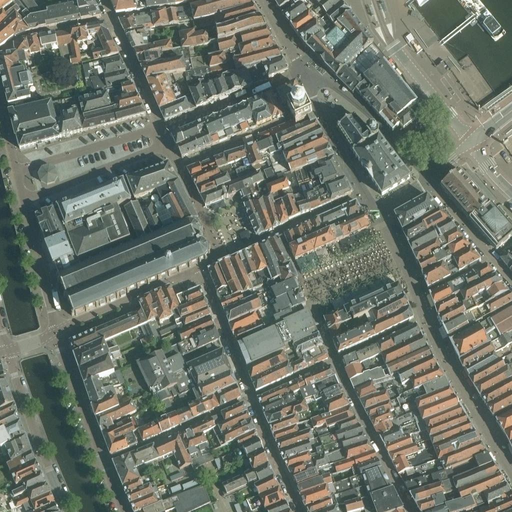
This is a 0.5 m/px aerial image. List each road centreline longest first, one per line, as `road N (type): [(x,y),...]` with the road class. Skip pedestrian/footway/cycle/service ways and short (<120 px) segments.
road 1 (tertiary): [(470,143),(389,40),(375,0)]
road 2 (unclassified): [(67,511),(7,351)]
road 3 (residential): [(334,361),(411,511)]
road 4 (residential): [(303,74),(362,109),(426,179)]
road 5 (residential): [(103,462),(250,398)]
road 6 (residential): [(303,74),(160,133)]
road 7 (residential): [(195,270),(56,334)]
road 8 (unclassified): [(21,200),(164,146)]
road 9 (residential): [(164,146),(218,248),(215,262),(195,270)]
road 10 (residential): [(157,129),(15,173)]
road 11 (residential): [(101,0),(157,129)]
road 12 (residential): [(250,398),(195,270)]
road 13 (unclassified): [(21,200),(56,334)]
road 14 (unclassified): [(56,334),(103,462)]
road 15 (residential): [(426,179),(511,282)]
road 16 (residential): [(298,511),(250,398)]
